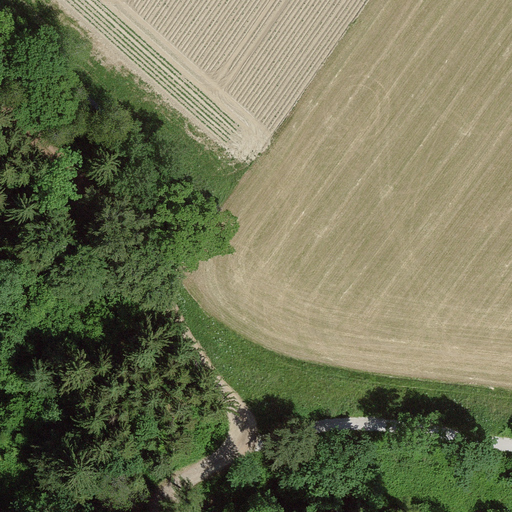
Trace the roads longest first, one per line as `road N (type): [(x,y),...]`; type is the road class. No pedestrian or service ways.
road 1 (track): [(257,441),(141,253),(0,103)]
road 2 (track): [(257,441),(360,424),(511,444)]
road 3 (track): [(0,481),(67,483),(161,509)]
